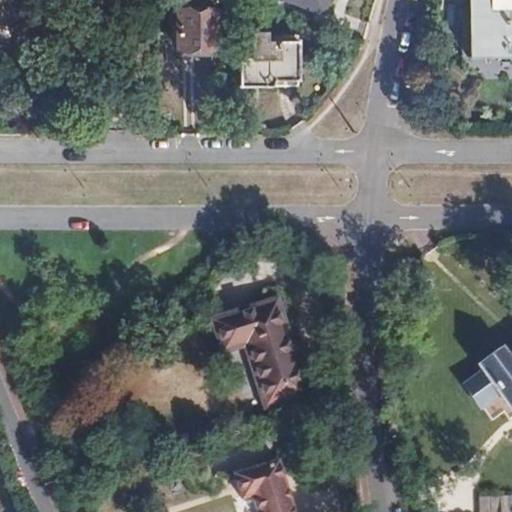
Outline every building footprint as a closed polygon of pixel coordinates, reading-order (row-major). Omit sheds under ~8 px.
[(0,0),(0,21),(2,26),(20,18),(11,0),(0,0)] [(292,0),(320,10),(324,0),(292,0)] [(511,53),(511,0),(471,0),(471,53),(511,53)] [(217,11),(177,11),(178,48),(181,48),(181,56),(214,56),(214,48),(217,48),(217,11)] [(240,86),(300,86),(300,40),(265,40),(266,30),(250,30),(249,58),(240,58),(240,86)] [(309,400),(278,306),(216,327),(227,359),(247,352),(268,413),(309,400)] [(508,360),(511,357),(511,340),(500,349),(508,360)] [(511,357),(508,360),(500,349),(478,365),(510,410),(511,407),(511,357)] [(295,511),(281,465),(234,478),(243,506),(253,503),(255,511),(295,511)] [(511,511),(511,489),(481,490),(481,511),(511,511)]
